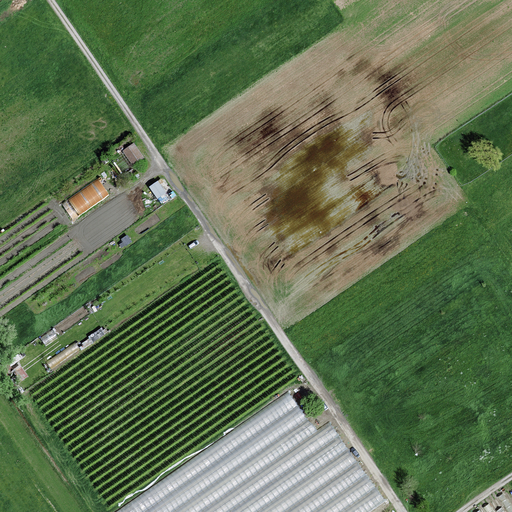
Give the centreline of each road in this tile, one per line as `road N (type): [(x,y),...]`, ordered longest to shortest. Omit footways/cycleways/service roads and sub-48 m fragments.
road 1 (track): [(48,0),(401,511)]
road 2 (track): [(76,511),(0,401)]
